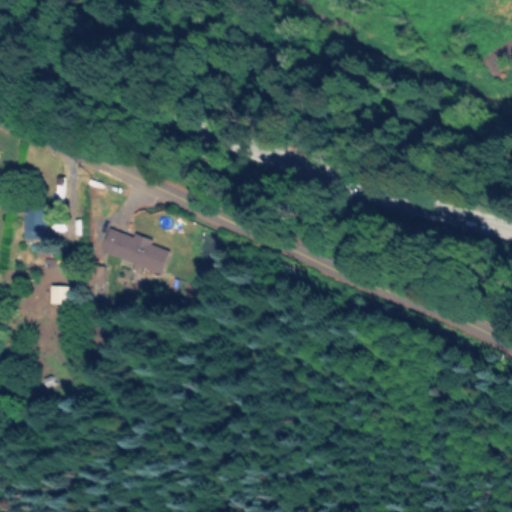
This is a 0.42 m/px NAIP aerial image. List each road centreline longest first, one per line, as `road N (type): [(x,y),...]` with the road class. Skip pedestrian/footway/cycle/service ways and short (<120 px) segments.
road 1 (tertiary): [(0,122),(511,353)]
road 2 (secondary): [(0,69),(450,223),(511,236)]
